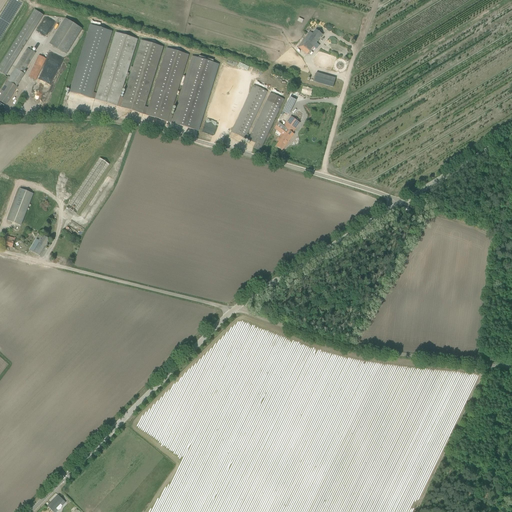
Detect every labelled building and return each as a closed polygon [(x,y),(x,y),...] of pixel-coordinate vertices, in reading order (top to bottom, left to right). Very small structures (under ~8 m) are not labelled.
[(0,72),(6,76),(42,14),(32,9),(0,63),(0,72)] [(48,44),(66,54),(81,28),(63,18),(48,44)] [(144,110),(163,47),(142,40),(125,96),(123,102),(119,100),(137,39),(116,33),(97,94),(93,93),(112,31),(90,25),(70,92),(91,98),(95,100),(117,106),(121,107),(142,114),(146,115),(168,122),(169,117),(188,55),(167,48),(148,111),(144,110)] [(307,54),(313,47),(323,35),(316,29),(313,33),(310,31),(297,47),(307,54)] [(36,53),(28,48),(15,68),(23,73),(36,53)] [(46,58),(39,55),(29,77),(35,80),(46,58)] [(173,119),(169,117),(168,122),(172,123),(198,131),(218,64),(193,56),(173,119)] [(23,73),(15,68),(3,88),(0,92),(0,93),(3,95),(0,98),(0,100),(6,105),(17,87),(16,87),(24,74),(23,73)] [(316,73),(314,82),(321,84),(324,75),(316,73)] [(232,132),(245,139),(267,91),(254,85),(232,132)] [(284,99),(271,93),(248,140),(256,144),(254,148),(260,151),(284,99)] [(276,146),(282,150),(294,134),(292,132),(299,123),(291,116),(284,126),(279,122),(274,128),(281,134),(277,140),(279,142),(276,146)] [(100,158),(66,207),(76,214),(109,165),(100,158)] [(21,226),(34,194),(20,188),(7,220),(21,226)] [(39,214),(30,227),(39,233),(47,220),(39,214)] [(6,236),(3,245),(28,252),(31,242),(15,238),(15,239),(6,236)] [(40,241),(37,239),(30,250),(40,256),(50,240),(43,236),(40,241)] [(65,503),(58,496),(48,506),(53,511),(56,511),(58,510),(56,508),(60,504),(62,506),(65,503)]
